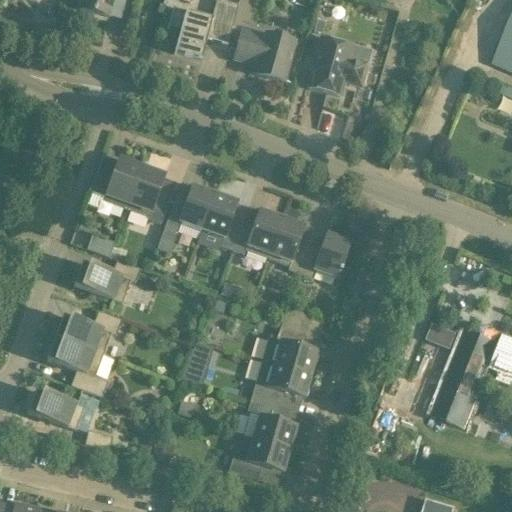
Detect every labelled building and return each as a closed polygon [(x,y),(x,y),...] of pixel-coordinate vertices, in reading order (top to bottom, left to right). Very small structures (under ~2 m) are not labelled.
[(114,0),(126,3),(126,0),(81,0),(78,11),(108,19),(112,0),(114,0)] [(172,10),(166,31),(179,34),(173,57),(175,57),(175,56),(201,63),(207,41),(227,47),(238,8),(216,2),(211,21),(186,15),(186,14),(172,10)] [(511,16),(491,66),(511,75),(511,16)] [(312,34),(321,36),(324,23),(316,21),(312,34)] [(264,41),(241,34),(233,62),(256,69),(254,77),(283,85),(294,45),(265,37),(264,41)] [(353,50),(320,41),(306,92),(339,100),(343,86),(360,91),(366,67),(349,62),(353,50)] [(93,186),(108,191),(104,204),(126,212),(141,171),(119,163),(118,165),(102,160),(95,178),(96,179),(93,186)] [(164,179),(141,171),(126,212),(148,220),(147,222),(160,227),(169,204),(156,200),(164,179)] [(201,233),(214,197),(192,189),(184,210),(173,206),(156,252),(168,256),(179,225),(201,233)] [(214,197),(201,233),(223,241),(220,249),(231,254),(240,230),(229,226),(236,205),(214,197)] [(240,230),(231,254),(243,258),(245,254),(266,262),(281,221),(259,213),(251,234),(240,230)] [(281,221),(266,262),(288,270),(287,274),(298,278),(307,254),(296,250),(303,229),(281,221)] [(307,254),(298,278),(310,282),(313,274),(336,282),(349,246),(326,238),(319,258),(307,254)] [(85,254),(108,262),(113,247),(91,239),(85,254)] [(135,286),(139,272),(116,264),(111,277),(81,266),(80,270),(76,269),(71,283),(74,285),(73,289),(121,306),(129,284),(135,286)] [(224,306),(216,303),(212,312),(221,315),(224,306)] [(282,323),(306,332),(310,318),(286,311),(282,323)] [(54,341),(102,359),(110,337),(115,339),(121,323),(97,314),(92,330),(62,319),(60,323),(57,322),(51,336),(55,338),(54,341)] [(282,323),(276,344),(268,342),(261,364),(310,378),(317,356),(300,351),(306,332),(282,323)] [(455,337),(432,328),(425,344),(449,353),(455,337)] [(471,402),(485,366),(491,368),(490,370),(497,372),(493,383),(511,390),(511,346),(501,342),(497,353),(489,350),(491,347),(463,336),(431,418),(462,430),(473,403),(471,402)] [(102,359),(54,341),(52,345),(49,343),(43,358),(47,359),(46,363),(75,374),(70,389),(101,401),(107,385),(94,380),(102,359)] [(194,347),(190,363),(204,366),(208,350),(194,347)] [(261,364),(255,386),(250,402),(278,409),(283,395),(303,401),(310,378),(261,364)] [(238,393),(222,389),(221,394),(236,398),(238,393)] [(75,434),(83,411),(35,393),(33,397),(29,396),(24,411),(28,412),(26,416),(75,434)] [(242,439),(288,453),(295,430),(274,424),(278,409),(250,402),(245,417),(249,418),(242,439)] [(177,417),(189,420),(193,408),(180,404),(177,417)] [(108,454),(112,440),(87,434),(84,448),(108,454)] [(257,484),(261,469),(282,475),(288,453),(242,439),(236,461),(232,460),(227,475),(239,479),(257,484)] [(136,459),(148,461),(151,450),(143,448),(138,451),(136,459)] [(166,467),(169,455),(154,450),(149,462),(166,467)] [(213,479),(215,470),(204,467),(201,476),(213,479)] [(226,482),(237,485),(239,479),(227,475),(226,482)] [(420,511),(452,511),(453,510),(424,501),(420,511)]
